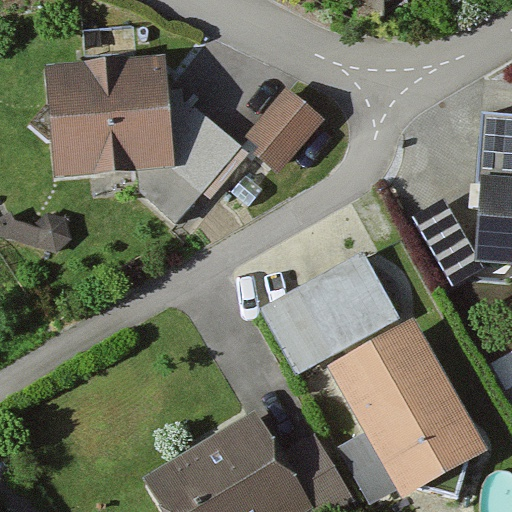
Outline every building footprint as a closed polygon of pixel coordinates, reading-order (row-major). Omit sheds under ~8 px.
[(136,182),(137,201),(177,233),(201,202),(173,180),(167,68),(44,75),(50,187),(136,182)] [(320,137),(281,102),(238,149),(276,184),(320,137)] [(474,276),(511,278),(511,128),(477,126),(472,197),(480,197),(474,276)] [(392,330),(357,266),(292,302),(327,366),(392,330)] [(486,462),(415,334),(329,381),(400,510),(486,462)] [(346,511),(309,448),(278,466),(253,424),(140,490),(152,511),(346,511)]
